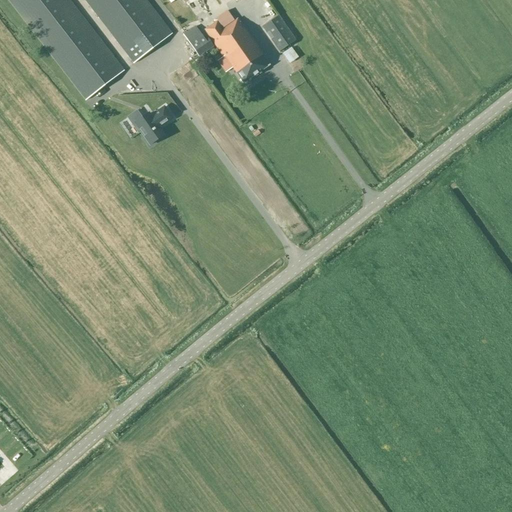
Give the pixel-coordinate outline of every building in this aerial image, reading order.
[(6,0),(85,101),(124,71),(68,0),(6,0)] [(84,0),(133,64),(172,34),(145,0),(84,0)] [(279,52),(295,41),(278,16),(262,28),(279,52)] [(243,84),(269,66),(237,19),(222,29),(217,21),(204,30),(231,69),(243,84)] [(198,57),(213,46),(206,36),(203,38),(195,26),(183,35),(198,57)] [(144,126),(129,138),(135,146),(138,145),(147,157),(161,147),(155,139),(168,130),(159,118),(147,128),(144,126)]
